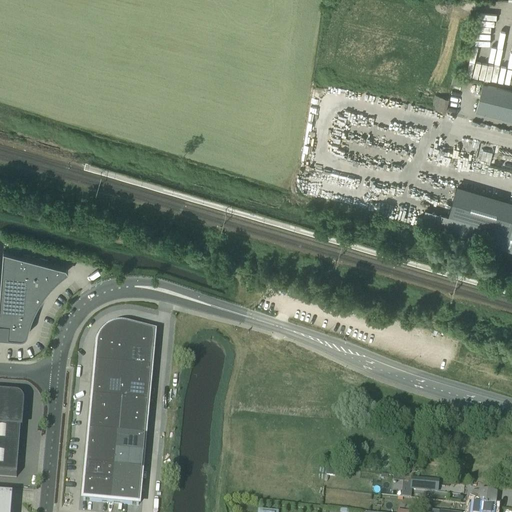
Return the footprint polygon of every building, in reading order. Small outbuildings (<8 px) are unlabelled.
[(511,92),(483,85),(476,113),(511,121),(511,92)] [(448,98),(443,97),(435,95),(432,107),(432,109),(444,112),(448,98)] [(488,153),(499,155),(501,146),(490,144),(488,153)] [(448,217),(444,230),(497,246),(497,247),(511,250),(511,246),(511,203),(456,187),(448,217)] [(449,209),(449,196),(425,196),(425,208),(449,209)] [(23,338),(25,337),(27,335),(27,332),(32,316),(40,301),(52,285),(67,271),(68,270),(65,267),(2,251),(0,284),(0,336),(8,337),(20,338),(23,338)] [(123,368),(124,351),(126,328),(125,328),(121,327),(116,327),(108,330),(102,335),(100,338),(99,341),(98,343),(97,346),(95,365),(123,368)] [(154,335),(126,328),(124,351),(152,354),(154,335)] [(152,354),(124,351),(123,368),(150,371),(152,354)] [(121,385),(123,368),(95,365),(94,382),(121,385)] [(150,371),(123,368),(121,385),(149,388),(150,371)] [(92,399),(112,401),(120,402),(121,385),(94,382),(92,399)] [(149,388),(121,385),(120,402),(147,404),(149,388)] [(0,476),(16,478),(20,428),(19,428),(20,414),(21,414),(21,409),(21,406),(19,401),(15,399),(11,398),(6,397),(6,398),(0,397),(0,476)] [(90,416),(118,419),(120,402),(112,401),(92,399),(90,416)] [(147,404),(120,402),(118,419),(146,421),(147,404)] [(90,416),(89,433),(117,435),(118,419),(90,416)] [(118,419),(117,435),(144,438),(146,421),(118,419)] [(113,469),(115,452),(117,435),(89,433),(86,467),(113,469)] [(144,438),(117,435),(115,452),(143,455),(144,438)] [(322,439),(321,450),(343,450),(343,439),(322,439)] [(511,464),(511,461),(511,448),(497,442),(491,456),(511,464)] [(115,452),(113,469),(141,472),(143,455),(115,452)] [(424,462),(423,474),(433,475),(435,464),(424,462)] [(86,467),(84,484),(112,486),(113,469),(86,467)] [(140,489),(141,472),(113,469),(112,486),(140,489)] [(438,482),(411,480),(411,491),(437,493),(438,482)] [(83,501),(110,503),(112,486),(84,484),(83,501)] [(140,489),(112,486),(110,503),(138,506),(140,489)] [(472,492),(470,505),(494,508),(496,495),(472,492)] [(0,511),(10,511),(11,502),(12,498),(0,496),(0,511)]
